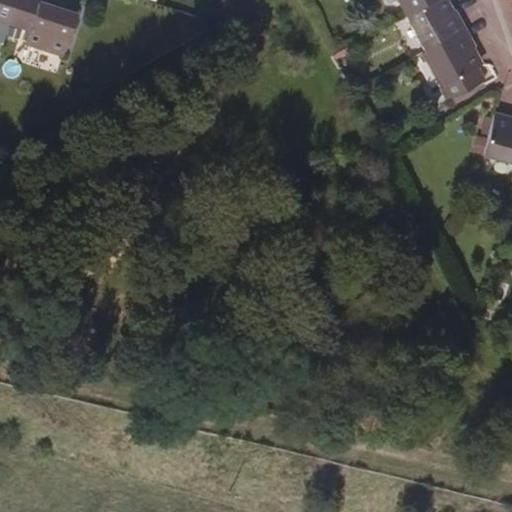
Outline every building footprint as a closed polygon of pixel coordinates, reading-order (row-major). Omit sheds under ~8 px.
[(17,0),(0,0),(0,20),(10,23),(17,0)] [(51,0),(17,0),(10,23),(28,30),(25,40),(63,53),(73,24),(76,14),(58,8),(60,2),(51,0)] [(398,0),(406,13),(429,0),(398,0)] [(452,12),(445,0),(429,0),(406,13),(426,48),(466,26),(456,10),(452,12)] [(475,44),(466,26),(426,48),(445,84),(449,82),(456,95),(485,79),(477,66),(481,64),(471,46),(475,44)] [(447,100),(456,95),(449,82),(445,84),(440,87),(447,100)] [(511,119),(493,114),(491,121),(483,154),(511,161),(511,119)]
